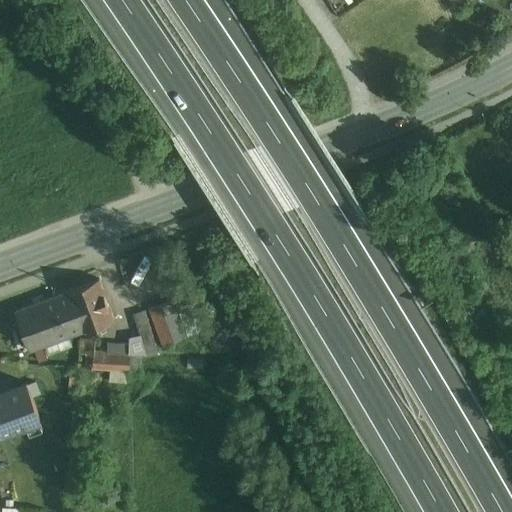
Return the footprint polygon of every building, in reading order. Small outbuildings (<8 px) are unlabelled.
[(99,279),(16,310),(31,350),(85,331),(85,330),(114,319),(99,279)] [(185,338),(171,300),(150,308),(164,346),(185,338)] [(200,332),(192,310),(179,314),(188,337),(200,332)] [(146,311),(134,315),(146,357),(158,354),(146,311)] [(96,338),(81,337),(79,367),(140,371),(141,353),(130,352),(108,351),(95,350),(96,338)] [(131,344),(108,343),(108,351),(130,352),(131,344)] [(26,384),(0,393),(0,432),(39,418),(39,419),(40,419),(27,383),(26,383),(26,384)]
